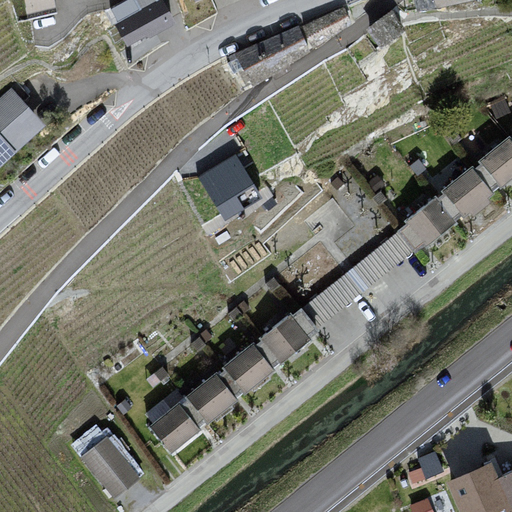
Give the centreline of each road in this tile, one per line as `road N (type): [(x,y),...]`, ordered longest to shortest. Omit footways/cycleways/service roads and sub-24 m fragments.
road 1 (residential): [(394,0),(222,116),(75,259),(0,348)]
road 2 (residential): [(511,226),(151,511)]
road 3 (residential): [(0,217),(166,75),(302,0)]
road 4 (secondary): [(299,511),(511,339)]
